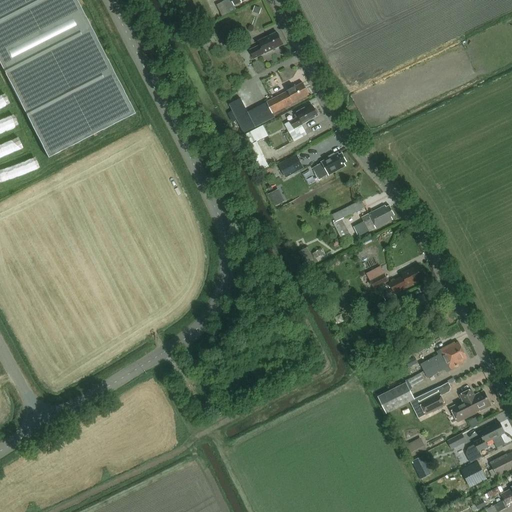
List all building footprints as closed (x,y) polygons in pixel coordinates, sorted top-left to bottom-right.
[(0,0),(0,63),(48,158),(134,114),(76,0),(0,0)] [(234,6),(246,0),(227,0),(223,2),(228,14),(236,10),(234,6)] [(197,44),(211,37),(206,28),(193,35),(197,44)] [(265,54),(283,45),(277,33),(259,42),(260,45),(250,51),(254,59),(265,54)] [(273,114),(309,95),(303,83),(297,86),(296,85),(287,90),(288,92),(248,112),(241,99),(230,104),(233,111),(229,113),(233,122),(238,120),(244,133),(275,117),(273,114)] [(302,125),(318,116),(313,106),(306,110),(305,108),(297,113),(299,117),(285,124),(295,141),(307,135),(302,125)] [(269,136),(264,126),(244,136),(249,146),(269,136)] [(344,164),(347,162),(342,154),(340,156),(338,153),(335,155),(334,154),(327,158),(327,160),(322,163),(329,176),(346,166),(344,164)] [(297,155),(279,165),(286,177),(303,168),(297,155)] [(332,215),(336,222),(365,207),(362,200),(332,215)] [(391,217),(395,215),(390,206),(387,208),(386,206),(369,215),(371,218),(364,222),(369,232),(393,220),(391,217)] [(314,253),(317,258),(327,252),(324,247),(314,253)] [(299,252),(305,265),(314,261),(307,248),(299,252)] [(394,293),(401,289),(408,286),(426,277),(420,265),(402,275),(403,277),(397,280),(389,284),(392,290),(383,295),(386,301),(395,296),(394,293)] [(384,274),(371,282),(375,289),(388,281),(384,274)] [(409,307),(411,312),(401,317),(405,323),(414,318),(436,307),(435,304),(438,303),(433,294),(430,295),(429,293),(412,301),(414,305),(409,307)] [(437,366),(464,352),(459,342),(455,344),(454,343),(436,352),(438,355),(420,364),(422,369),(435,363),(437,366)] [(427,379),(450,367),(451,370),(463,364),(462,362),(467,359),(464,352),(437,366),(435,363),(422,369),(427,379)] [(408,367),(418,363),(415,357),(406,362),(408,367)] [(206,401),(216,395),(205,379),(196,385),(206,401)] [(385,414),(413,400),(405,383),(377,397),(385,414)] [(458,422),(491,406),(484,391),(475,396),(472,390),(460,396),(463,402),(451,408),(458,422)] [(426,416),(446,406),(440,393),(419,403),(426,416)] [(218,415),(227,411),(224,406),(215,410),(218,415)] [(482,438),(473,442),(475,445),(468,448),(466,454),(470,463),(482,457),(480,452),(488,448),(485,443),(505,433),(499,423),(480,433),(482,438)] [(446,441),(451,449),(465,441),(461,433),(446,441)] [(410,458),(427,450),(421,438),(404,446),(410,458)] [(510,468),(511,466),(511,453),(507,456),(506,454),(490,463),(493,469),(488,472),(491,479),(511,469),(510,468)] [(423,457),(412,462),(421,480),(431,475),(423,457)] [(504,500),(511,496),(511,487),(511,488),(511,489),(501,495),(504,500),(491,507),(504,500)] [(497,488),(488,493),(490,498),(499,493),(497,488)] [(498,511),(508,507),(507,506),(511,503),(511,496),(504,500),(491,507),(485,510),(486,511),(498,511)] [(484,506),(482,501),(476,504),(478,510),(484,506)]
